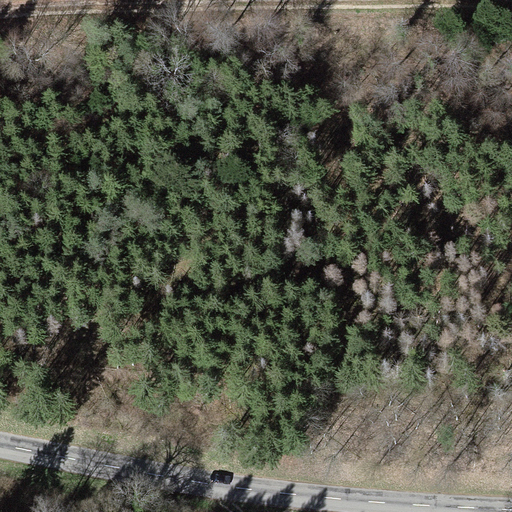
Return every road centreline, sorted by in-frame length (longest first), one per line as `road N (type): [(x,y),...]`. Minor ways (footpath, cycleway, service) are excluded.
road 1 (secondary): [(0,443),(226,485),(511,509)]
road 2 (track): [(511,2),(230,3),(0,15)]
